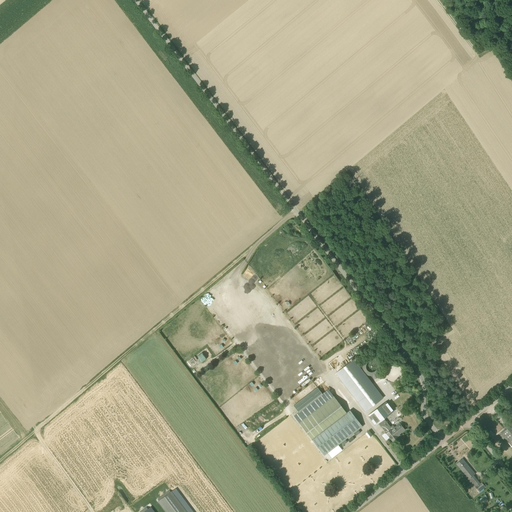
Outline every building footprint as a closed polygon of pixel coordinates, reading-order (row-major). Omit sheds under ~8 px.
[(236,324),(228,330),(233,336),(241,330),(236,324)] [(336,373),(365,411),(383,398),(353,360),(336,373)] [(279,379),(270,386),(272,388),(280,381),(279,379)] [(299,412),(323,394),(318,387),(294,405),(299,412)] [(299,422),(324,456),(326,454),(329,452),(332,450),(338,445),(341,443),(363,426),(350,410),(347,413),(333,396),(299,422)] [(383,419),(393,412),(393,411),(393,410),(387,403),(386,402),(368,416),(369,417),(374,424),(375,424),(376,425),(378,423),(383,419)] [(386,441),(389,438),(390,439),(390,438),(393,441),(398,437),(397,436),(401,432),(405,429),(402,426),(400,423),(395,428),(392,430),(390,427),(383,419),(378,423),(386,433),(382,436),(386,441)] [(511,445),(511,424),(501,433),(511,445)] [(470,449),(474,445),(464,435),(454,444),(461,451),(463,449),(462,447),(460,449),(459,447),(461,445),(463,447),(466,445),(470,449)] [(480,484),(473,475),(475,474),(464,460),(462,459),(460,460),(456,464),(479,492),(485,487),(482,482),(480,484)] [(187,511),(172,491),(158,501),(166,511),(187,511)]
